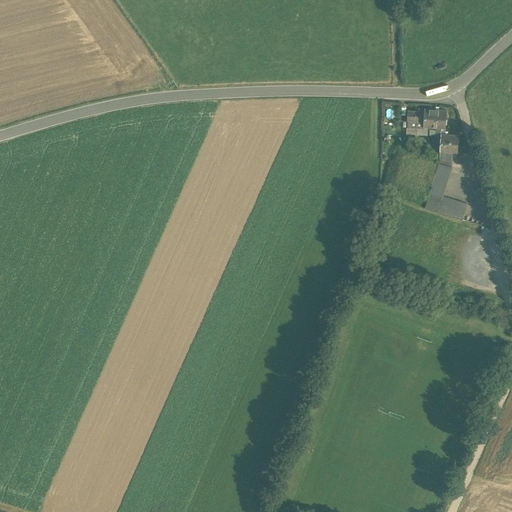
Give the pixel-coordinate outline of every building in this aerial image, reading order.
[(447,111),(425,109),(425,110),(418,109),(418,112),(407,111),(407,121),(428,122),(428,128),(441,129),(445,129),(447,111)] [(459,136),(445,135),(445,129),(441,129),(440,152),(452,152),(457,153),(459,136)] [(452,152),(440,152),(439,164),(451,168),(452,152)] [(467,204),(442,196),(451,168),(439,164),(438,164),(429,194),(425,208),(462,220),(467,204)] [(511,350),(494,344),(490,355),(507,361),(511,350)]
